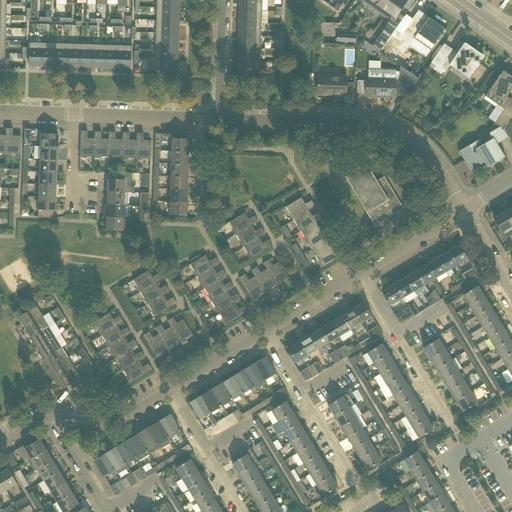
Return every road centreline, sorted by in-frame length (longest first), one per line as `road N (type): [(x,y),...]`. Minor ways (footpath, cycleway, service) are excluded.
road 1 (residential): [(463,210),(437,167),(404,136),(365,122),(218,117)]
road 2 (residential): [(218,117),(0,110)]
road 3 (residential): [(359,511),(369,506),(264,331)]
road 4 (residential): [(462,451),(355,277)]
road 5 (residential): [(243,511),(169,389)]
road 6 (residential): [(169,389),(113,418),(61,410),(44,419)]
road 7 (residential): [(463,210),(355,277)]
